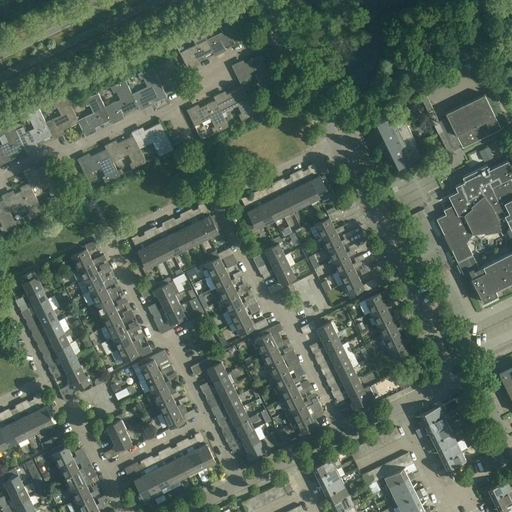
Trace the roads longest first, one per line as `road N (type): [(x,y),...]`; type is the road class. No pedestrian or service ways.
road 1 (residential): [(206,418),(169,345),(153,337),(108,239),(211,188),(218,202)]
road 2 (unclassified): [(397,407),(440,381),(440,353),(337,145)]
road 3 (residential): [(342,433),(218,202)]
road 4 (tertiary): [(0,79),(160,0)]
road 5 (residential): [(477,511),(436,485),(397,407)]
road 6 (residential): [(218,202),(337,145)]
road 7 (residential): [(173,107),(223,64),(282,35)]
road 8 (tertiary): [(113,0),(0,55)]
road 9 (unclassified): [(337,145),(282,35)]
road 10 (residential): [(63,153),(138,114),(173,107)]
